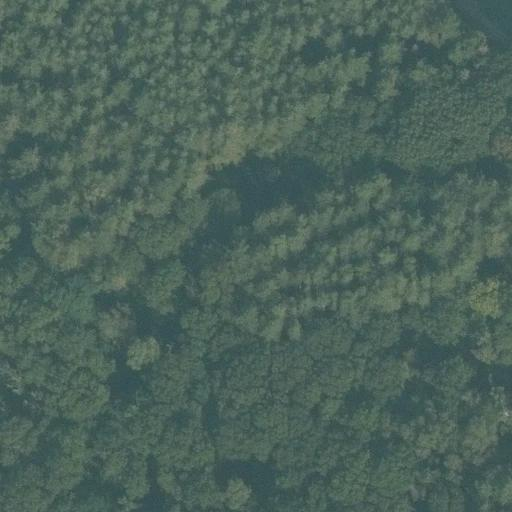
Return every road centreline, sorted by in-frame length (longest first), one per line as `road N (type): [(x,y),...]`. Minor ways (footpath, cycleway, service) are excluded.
road 1 (track): [(0,168),(97,369),(125,377),(511,183)]
road 2 (track): [(511,92),(409,0)]
